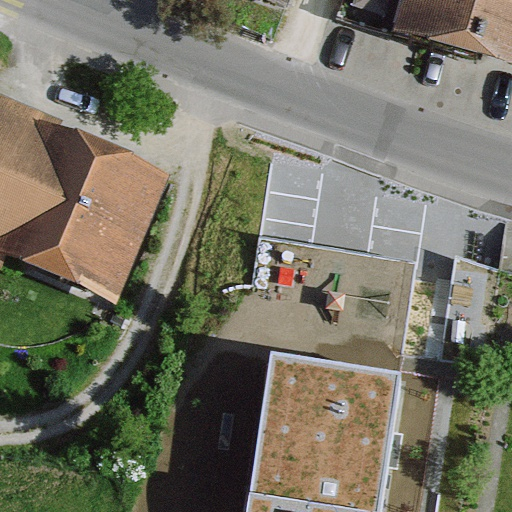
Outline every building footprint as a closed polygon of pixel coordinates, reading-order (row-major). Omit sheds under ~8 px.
[(240,0),(291,18),(297,0),(240,0)] [(511,62),(511,0),(414,0),(405,32),(511,62)] [(178,172),(0,101),(0,258),(124,308),(178,172)] [(500,363),(511,300),(511,263),(457,254),(439,352),(500,363)] [(374,511),(394,384),(273,366),(251,511),(374,511)]
